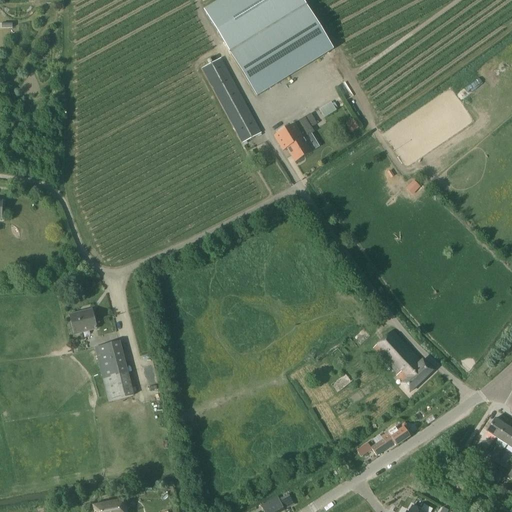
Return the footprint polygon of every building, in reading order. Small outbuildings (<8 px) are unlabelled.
[(302,0),(221,0),(203,11),(256,97),(333,50),(302,0)] [(224,57),(204,66),(238,144),(258,135),(224,57)] [(317,85),(338,74),(328,57),(312,65),(313,68),(319,65),(320,68),(323,66),(325,71),(319,74),(318,73),(312,76),(317,85)] [(336,111),(331,102),(319,110),(324,118),(336,111)] [(273,136),(283,152),(287,149),(295,163),(312,152),(304,139),(314,133),(311,128),(317,124),(310,114),(273,136)] [(345,123),(350,132),(357,127),(352,118),(345,123)] [(411,181),(406,190),(414,195),(419,185),(411,181)] [(81,313),(70,316),(74,332),(85,329),(86,332),(97,329),(92,313),(81,316),(81,313)] [(373,349),(384,360),(398,375),(397,377),(402,382),(400,384),(409,394),(433,371),(422,360),(421,361),(392,331),(373,349)] [(134,396),(120,342),(94,348),(108,403),(134,396)] [(352,382),(345,374),(331,385),(338,394),(352,382)] [(497,439),(505,426),(495,419),(486,432),(497,439)] [(396,428),(381,438),(380,436),(368,444),(376,457),(395,444),(397,446),(413,435),(406,426),(399,431),(396,428)] [(507,446),(511,438),(511,430),(505,426),(497,439),(507,446)] [(486,457),(488,453),(477,445),(475,450),(486,457)] [(488,453),(486,457),(496,463),(499,459),(488,453)] [(506,470),(509,466),(499,459),(496,463),(500,466),(506,470)] [(497,470),(491,479),(492,479),(498,483),(504,473),(498,470),(498,469),(497,470)] [(126,511),(124,500),(93,506),(94,511),(126,511)] [(262,508),(264,511),(277,511),(283,509),(278,500),(262,508)]
